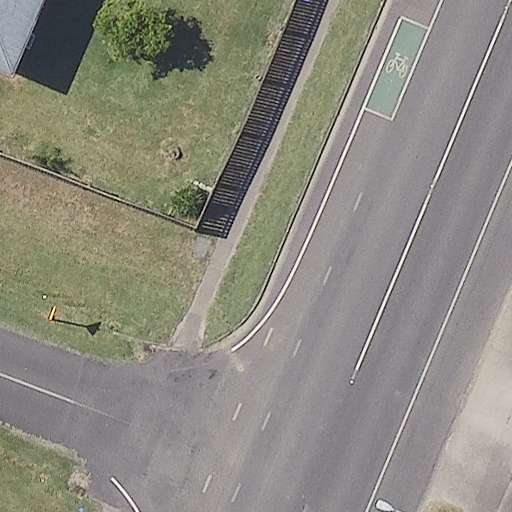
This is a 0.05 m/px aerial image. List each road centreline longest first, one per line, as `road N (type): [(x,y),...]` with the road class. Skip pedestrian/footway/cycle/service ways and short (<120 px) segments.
road 1 (secondary): [(511,1),(305,493)]
road 2 (residential): [(0,376),(305,493)]
